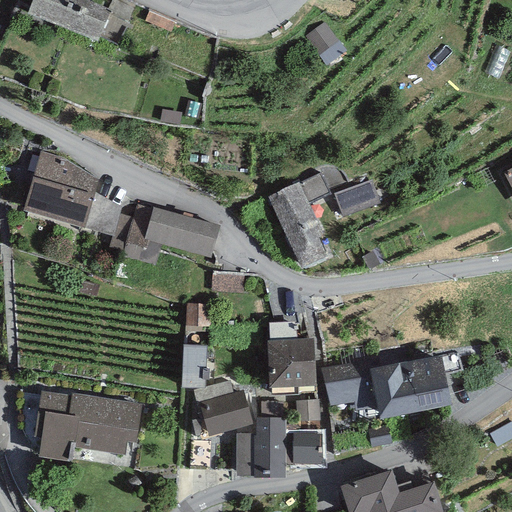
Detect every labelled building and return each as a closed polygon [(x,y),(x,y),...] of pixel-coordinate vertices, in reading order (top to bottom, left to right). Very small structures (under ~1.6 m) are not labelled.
[(109,13),(69,0),(36,0),(28,24),(97,48),(109,13)] [(332,42),(320,25),(303,37),(315,54),(332,42)] [(85,226),(95,191),(98,178),(60,157),(39,152),(23,208),(85,226)] [(511,165),(503,170),(511,187),(511,165)] [(298,181),(268,195),(301,266),(327,254),(318,235),(323,233),(308,200),(328,191),(320,173),(299,183),(298,181)] [(371,181),(336,193),(343,214),(378,202),(371,181)] [(95,191),(85,226),(113,234),(121,206),(95,191)] [(219,224),(153,206),(144,237),(211,255),(219,224)] [(378,263),(371,250),(362,255),(369,268),(378,263)] [(242,275),(212,273),(211,288),(241,290),(242,275)] [(97,286),(82,281),(79,291),(94,296),(97,286)] [(209,305),(187,304),(186,329),(208,330),(209,305)] [(268,322),(269,339),(297,338),(296,321),(268,322)] [(269,339),(266,339),(269,385),(316,382),(313,337),(297,338),(269,339)] [(206,345),(183,344),(181,385),(204,386),(206,345)] [(441,354),(370,368),(370,371),(377,406),(379,416),(451,402),(441,354)] [(363,362),(322,369),(329,404),(353,400),(354,409),(377,406),(370,371),(365,372),(363,362)] [(229,380),(192,390),(200,419),(204,418),(208,435),(252,423),(243,389),(232,392),(229,380)] [(71,395),(40,390),(33,436),(42,437),(39,455),(72,460),(74,446),(125,454),(127,440),(136,442),(142,403),(71,392),(71,395)] [(318,418),(317,402),(298,403),(299,419),(318,418)] [(285,417),(255,417),(255,433),(236,433),(235,475),(284,476),(285,463),(285,434),(285,424),(285,417)] [(285,424),(285,434),(285,463),(321,463),(321,435),(300,435),(301,424),(285,424)] [(387,427),(370,431),(373,445),(390,441),(387,427)] [(391,467),(339,484),(348,511),(364,511),(369,511),(442,511),(444,511),(433,479),(399,490),(391,467)]
